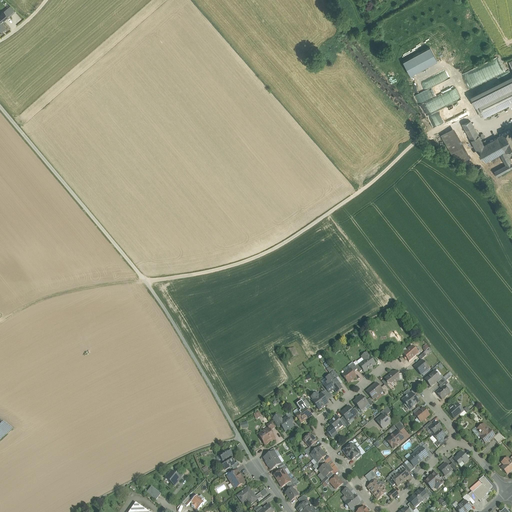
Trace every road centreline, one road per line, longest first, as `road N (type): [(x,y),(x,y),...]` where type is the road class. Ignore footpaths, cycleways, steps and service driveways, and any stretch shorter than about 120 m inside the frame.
road 1 (track): [(511,112),(481,126),(473,110),(416,138),(326,212),(243,260),(143,280)]
road 2 (unclassified): [(242,438),(162,304),(0,106)]
road 3 (residential): [(320,416),(333,454),(385,511),(459,436)]
road 4 (residential): [(459,436),(394,363),(320,416)]
